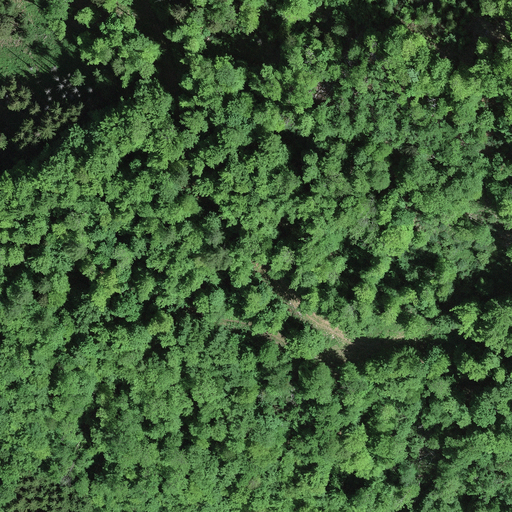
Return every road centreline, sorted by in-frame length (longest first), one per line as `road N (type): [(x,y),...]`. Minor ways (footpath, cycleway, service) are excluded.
road 1 (track): [(0,256),(111,276),(189,312),(248,323),(325,353),(468,328),(511,344)]
road 2 (track): [(362,347),(313,321),(202,185),(164,35),(146,0)]
